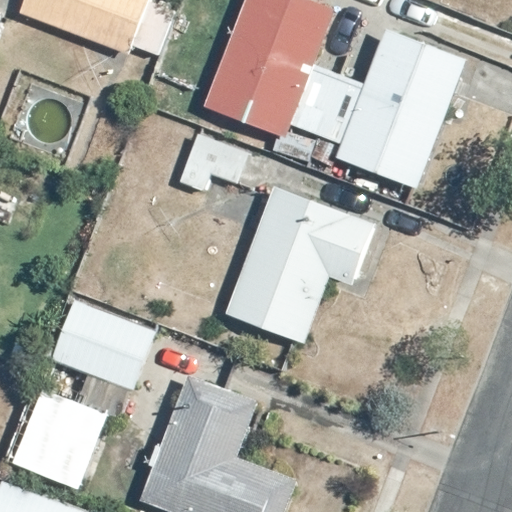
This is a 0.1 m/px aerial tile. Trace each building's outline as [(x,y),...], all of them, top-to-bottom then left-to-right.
[(182,2),(178,0),(28,0),(24,13),(160,63),(182,2)] [(341,3),(332,0),(247,0),(207,106),(288,136),(292,125),(344,144),(340,155),(423,186),(471,58),(391,28),(370,83),(319,64),(341,3)] [(253,155),(194,130),(172,184),(198,195),(208,173),(240,186),(253,155)] [(381,219),(280,184),(234,313),(310,340),(334,273),(359,282),(381,219)] [(159,328),(74,299),(54,360),(139,389),(159,328)] [(265,397),(195,371),(145,504),(166,511),(286,511),(302,471),(246,450),(265,397)] [(115,413),(46,385),(15,463),(83,490),(115,413)] [(97,511),(4,480),(0,491),(0,511),(97,511)]
